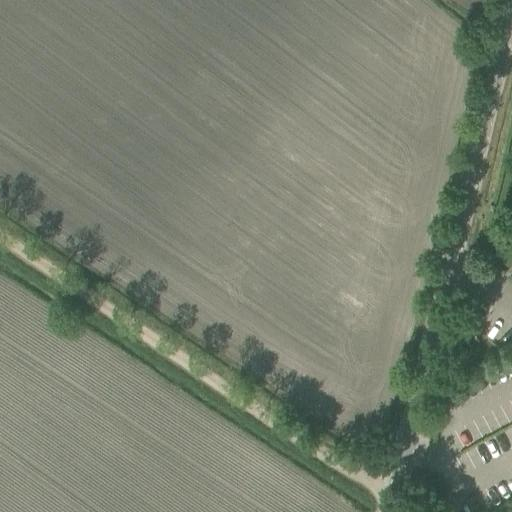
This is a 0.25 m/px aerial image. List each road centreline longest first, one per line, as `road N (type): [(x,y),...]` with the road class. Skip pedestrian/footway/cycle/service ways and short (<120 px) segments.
road 1 (unclassified): [(390,511),(511,0)]
road 2 (track): [(0,236),(332,465),(395,488)]
